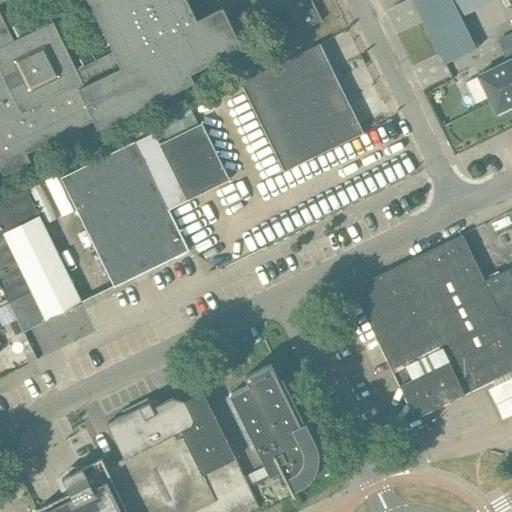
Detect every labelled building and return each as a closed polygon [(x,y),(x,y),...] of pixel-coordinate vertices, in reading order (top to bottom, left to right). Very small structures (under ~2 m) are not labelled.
[(14,53),(12,54),(13,56),(13,55),(48,127),(49,129),(50,128),(50,127),(283,13),(283,14),(285,13),(284,11),(278,0),(196,0),(59,67),(45,40),(46,40),(45,38),(43,39),(14,53)] [(322,21),(311,0),(284,0),(300,31),(322,21)] [(475,49),(451,0),(414,0),(445,64),(475,49)] [(365,134),(320,44),(241,82),(285,173),(365,134)] [(511,46),(502,51),(508,61),(478,76),(496,113),(511,105),(511,46)] [(135,141),(169,210),(229,180),(202,124),(159,145),(153,132),(135,141)] [(169,210),(135,141),(60,177),(114,287),(157,266),(159,269),(190,254),(169,210)] [(25,188),(0,200),(0,286),(1,289),(22,332),(81,303),(25,188)] [(398,368),(392,371),(415,417),(511,370),(511,267),(485,281),(462,234),(358,285),(398,368)] [(32,350),(25,354),(30,363),(37,360),(32,350)] [(305,432),(270,363),(244,376),(245,378),(245,377),(249,384),(229,393),(270,477),(272,475),(281,470),(293,495),(295,494),(288,480),(295,477),(300,474),(301,472),(303,471),(304,469),(305,468),(306,466),(306,464),(307,462),(307,460),(308,458),(308,456),(307,454),(307,452),(305,446),(300,435),(305,432)] [(511,387),(488,399),(503,430),(511,425),(511,387)] [(203,393),(185,401),(173,397),(163,402),(161,406),(154,410),(150,402),(139,407),(142,413),(127,420),(125,414),(107,423),(124,458),(106,467),(127,511),(249,511),(259,507),(203,393)] [(101,458),(62,478),(69,493),(37,509),(38,511),(127,511),(106,467),(101,458)]
